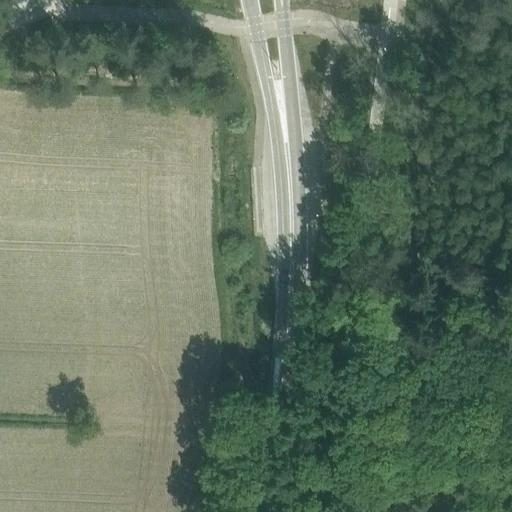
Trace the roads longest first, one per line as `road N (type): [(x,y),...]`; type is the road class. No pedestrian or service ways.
road 1 (secondary): [(268,511),(292,262),(282,115)]
road 2 (track): [(511,420),(343,412)]
road 3 (secondary): [(246,0),(282,115)]
